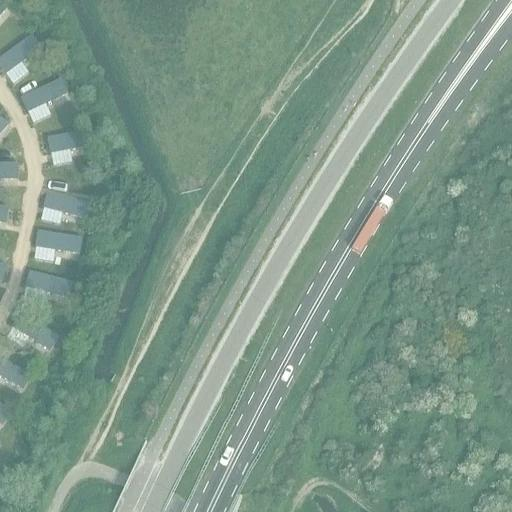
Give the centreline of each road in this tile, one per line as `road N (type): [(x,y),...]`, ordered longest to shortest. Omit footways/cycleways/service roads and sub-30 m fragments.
road 1 (unclassified): [(449,0),(369,112),(214,371),(147,511)]
road 2 (track): [(334,0),(204,215),(92,442),(88,468)]
road 3 (primary): [(504,0),(389,166),(306,322)]
road 4 (primary): [(306,322),(511,25)]
road 5 (primary): [(306,322),(211,511)]
